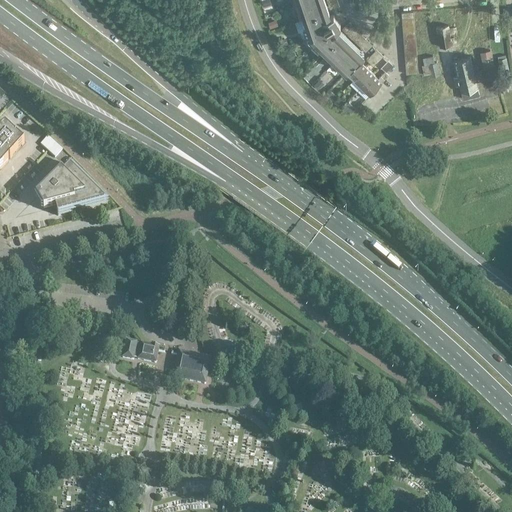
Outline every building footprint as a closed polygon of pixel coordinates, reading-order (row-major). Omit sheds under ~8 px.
[(327,16),(321,0),(294,0),(307,38),(344,74),(346,72),(346,71),(358,59),(362,56),(335,30),(340,25),(333,14),(327,16)] [(436,27),(439,47),(455,45),(454,37),(451,37),(449,25),(436,27)] [(280,47),(286,45),(284,38),(278,41),(280,47)] [(369,63),(373,59),(380,52),(377,49),(369,56),(366,59),(369,63)] [(380,52),(373,59),(369,63),(373,66),(376,63),(377,63),(384,56),(380,52)] [(423,58),(424,65),(422,66),(424,75),(430,74),(428,65),(435,63),(434,63),(433,55),(423,58)] [(463,99),(479,95),(476,81),(483,80),(481,71),(474,73),(470,56),(453,60),(457,76),(454,77),(456,85),(459,84),(463,99)] [(498,60),(500,71),(508,70),(506,58),(498,60)] [(353,79),(366,66),(358,59),(346,71),(346,72),(353,79)] [(316,83),(331,67),(324,61),(309,77),(316,83)] [(431,76),(438,75),(435,63),(434,63),(435,63),(428,65),(430,74),(431,76)] [(361,87),(373,74),(366,66),(353,79),(361,87)] [(335,70),(330,75),(336,81),(341,77),(335,70)] [(373,74),(361,87),(369,94),(381,82),(373,74)] [(354,117),(358,113),(352,107),(348,111),(354,117)] [(0,170),(12,157),(10,155),(21,143),(5,129),(0,131),(0,170)] [(47,151),(54,158),(56,156),(62,150),(55,143),(47,136),(42,142),(40,145),(47,151)] [(70,166),(62,174),(61,173),(36,198),(43,211),(55,208),(57,217),(58,216),(58,215),(72,211),(72,213),(73,212),(72,210),(79,208),(80,210),(81,210),(80,209),(104,203),(105,202),(70,168),(71,167),(70,166)] [(102,348),(105,336),(104,336),(97,335),(95,346),(102,348)] [(126,341),(122,358),(133,360),(137,343),(126,341)] [(159,348),(141,344),(138,360),(156,364),(159,348)] [(178,352),(172,377),(205,385),(210,362),(211,359),(178,352)]
